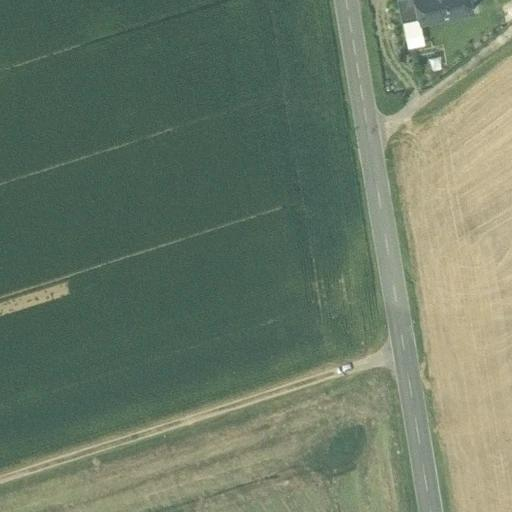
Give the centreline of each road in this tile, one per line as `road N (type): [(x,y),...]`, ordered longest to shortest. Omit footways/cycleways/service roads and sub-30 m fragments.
road 1 (secondary): [(431,511),(347,0)]
road 2 (track): [(406,349),(0,478)]
road 3 (track): [(368,134),(392,126),(511,34)]
